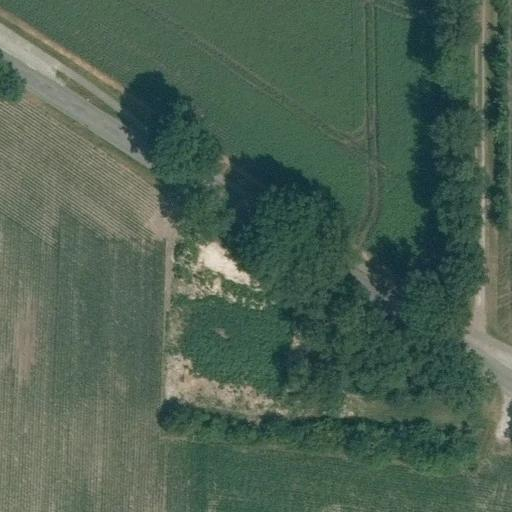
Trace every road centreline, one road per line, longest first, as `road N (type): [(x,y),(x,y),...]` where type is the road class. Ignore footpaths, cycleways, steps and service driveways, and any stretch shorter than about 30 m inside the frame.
road 1 (tertiary): [(0,63),(481,369)]
road 2 (unclassified): [(479,0),(481,369)]
